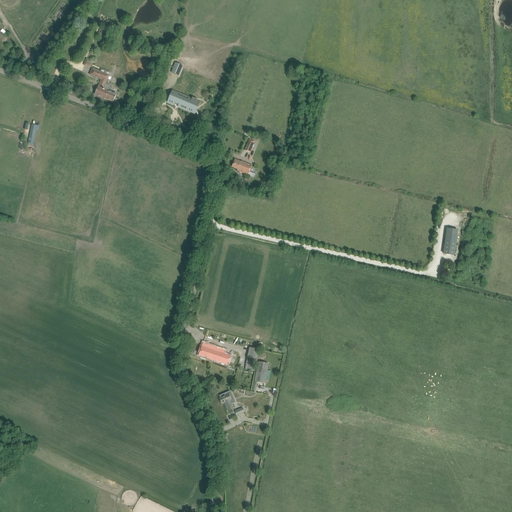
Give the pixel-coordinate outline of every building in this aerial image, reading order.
[(100,82),(97,90),(95,95),(113,102),(117,94),(108,90),(110,86),(106,84),(106,82),(107,83),(110,75),(92,68),(89,75),(101,80),(100,82)] [(173,91),(168,102),(195,114),(200,102),(173,91)] [(176,123),(178,118),(171,116),(173,110),(170,108),(166,119),(176,123)] [(244,150),(250,153),(255,141),(249,139),(244,150)] [(237,171),(242,172),(248,175),(252,166),(241,161),(241,162),(235,159),(232,167),(237,169),(237,171)] [(447,229),(444,254),(454,255),(457,230),(447,229)] [(203,342),(198,355),(228,365),(232,352),(203,342)] [(260,350),(249,348),(247,358),(257,360),(260,350)] [(264,383),(268,364),(258,362),(255,382),(264,383)] [(220,396),(221,398),(219,398),(222,403),(223,403),(224,403),(228,411),(234,408),(232,404),(236,402),(231,391),(220,396)]
